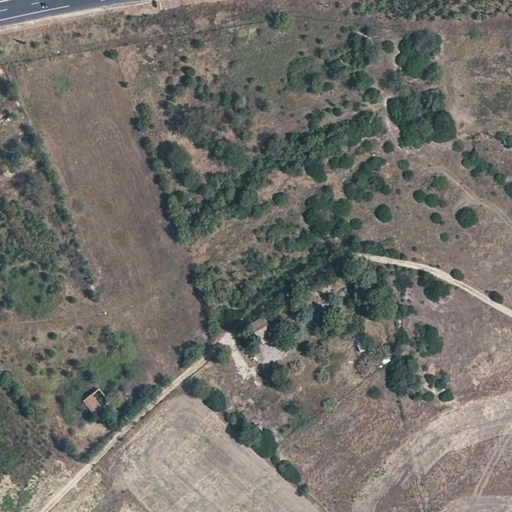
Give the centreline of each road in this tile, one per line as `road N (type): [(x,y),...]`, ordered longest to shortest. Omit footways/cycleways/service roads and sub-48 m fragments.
road 1 (track): [(511,313),(431,269),(362,255),(336,261),(241,320),(42,511)]
road 2 (trunk): [(0,178),(40,136),(113,84),(225,33),(347,0)]
